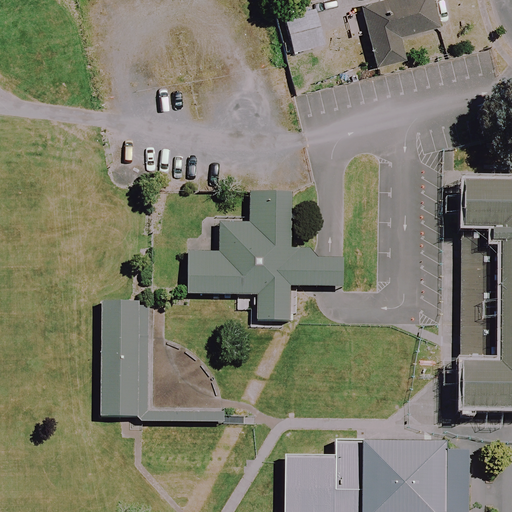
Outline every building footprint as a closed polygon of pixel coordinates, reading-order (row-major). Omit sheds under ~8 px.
[(377,0),(358,5),(373,68),(403,60),(397,37),(434,28),(437,27),(429,0),(377,0)] [(283,19),(292,55),(323,46),(314,11),(283,19)] [(511,180),(455,180),(454,227),(498,228),(495,363),(452,362),(451,407),(511,408),(511,180)] [(290,286),(314,286),(314,259),(291,259),(291,193),(250,192),(250,221),(221,221),(221,252),(188,252),(187,294),(257,295),(257,319),(290,319),(290,286)] [(498,228),(454,227),(452,362),(495,363),(498,228)] [(342,259),(314,259),(314,286),(342,286),(342,259)] [(135,417),(137,300),(101,299),(99,416),(135,417)] [(254,423),(139,421),(138,460),(253,462),(254,423)] [(462,511),(464,447),(276,443),(274,511),(462,511)]
